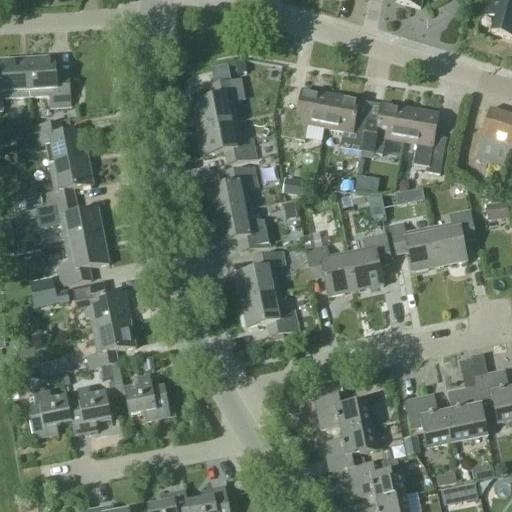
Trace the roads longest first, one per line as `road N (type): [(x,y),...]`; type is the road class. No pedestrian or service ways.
road 1 (tertiary): [(221,393),(191,332),(152,183),(144,108),(149,20)]
road 2 (residential): [(511,91),(202,0)]
road 3 (residential): [(221,393),(464,347),(482,337)]
road 4 (residential): [(41,482),(252,441)]
road 5 (residential): [(0,28),(149,20)]
